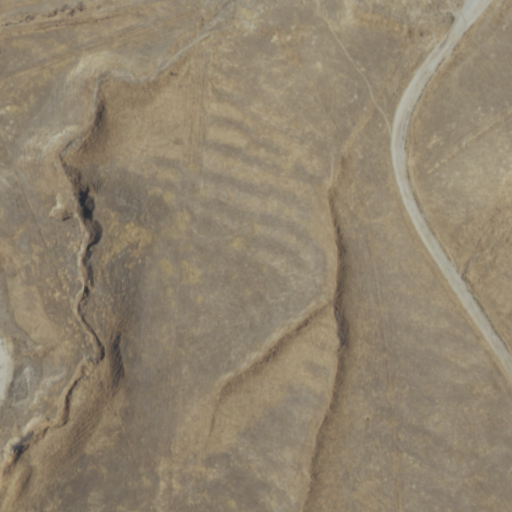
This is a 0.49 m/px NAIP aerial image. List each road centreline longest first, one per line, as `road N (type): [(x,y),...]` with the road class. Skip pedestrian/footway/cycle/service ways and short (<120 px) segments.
road 1 (residential): [(511,385),(428,180),(428,128),(495,0)]
road 2 (track): [(0,35),(148,0)]
